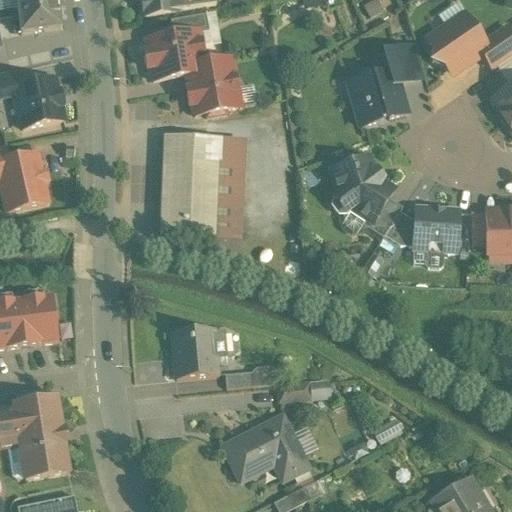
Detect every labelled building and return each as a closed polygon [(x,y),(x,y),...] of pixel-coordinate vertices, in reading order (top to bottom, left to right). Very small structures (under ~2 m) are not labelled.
[(23,0),(27,37),(68,33),(62,0),(23,0)] [(139,0),(142,19),(216,8),(214,0),(139,0)] [(208,34),(206,17),(170,23),(173,39),(198,34),(199,36),(208,34)] [(470,17),(432,45),(462,84),(488,65),(495,75),(511,62),(511,29),(491,45),(470,17)] [(173,39),(145,44),(147,54),(145,55),(148,72),(151,72),(153,84),(187,78),(209,74),(207,67),(205,55),(201,53),(199,36),(198,34),(173,39)] [(380,83),(354,90),(367,135),(413,122),(404,93),(427,86),(418,52),(375,65),(380,83)] [(207,67),(209,74),(187,78),(189,91),(186,92),(189,110),(192,109),(194,119),(205,117),(206,121),(227,118),(226,114),(239,111),(231,63),(207,67)] [(0,107),(19,103),(26,136),(68,127),(59,85),(24,93),(20,77),(0,81),(0,107)] [(511,97),(496,107),(510,129),(511,127),(511,97)] [(220,142),(166,140),(165,163),(168,163),(165,240),(212,242),(212,240),(237,241),(241,145),(220,144),(220,142)] [(56,213),(43,163),(15,169),(11,153),(0,156),(0,198),(3,197),(10,224),(56,213)] [(378,175),(376,164),(336,173),(341,198),(334,203),(348,226),(357,223),(386,244),(388,241),(403,218),(406,213),(394,207),(401,197),(393,191),(398,186),(385,171),(378,175)] [(405,253),(421,253),(420,259),(465,261),(467,215),(423,213),(422,224),(414,225),(403,218),(388,241),(405,253)] [(511,267),(511,215),(477,215),(477,254),(494,254),(494,267),(511,267)] [(59,301),(0,300),(0,329),(14,329),(14,353),(59,353),(59,301)] [(224,337),(175,340),(177,384),(226,381),(224,337)] [(276,377),(226,381),(228,397),(277,393),(276,377)] [(312,391),(277,393),(278,409),(312,407),(312,391)] [(65,408),(0,417),(0,457),(24,454),(29,487),(75,481),(65,408)] [(289,421),(224,451),(242,491),(279,474),(287,490),(314,477),(289,421)] [(495,511),(477,482),(433,508),(435,511),(495,511)] [(316,511),(318,511),(310,495),(276,511),(316,511)]
